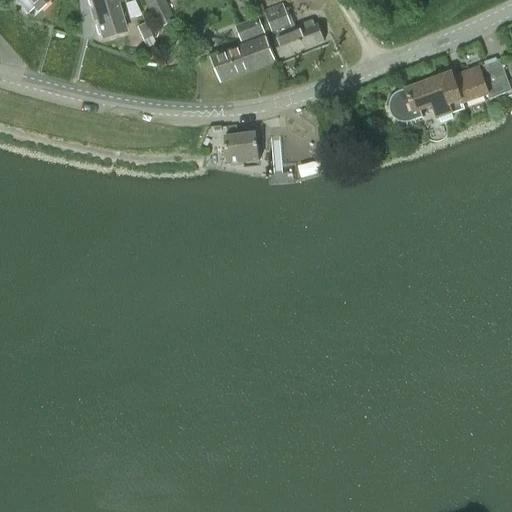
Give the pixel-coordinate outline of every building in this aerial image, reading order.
[(51,0),(18,0),(26,8),(29,12),(33,8),(37,12),(51,0)] [(124,32),(116,3),(123,0),(86,0),(87,0),(88,5),(92,7),(96,23),(95,26),(97,34),(100,36),(101,39),(124,32)] [(143,0),(157,28),(172,21),(161,0),(143,0)] [(268,0),(265,1),(257,5),(262,18),(269,35),(271,40),(272,39),(280,59),(324,41),(318,26),(315,27),(313,22),(292,30),(288,19),(290,18),(282,0),(268,0)] [(297,0),(307,19),(320,13),(322,12),(315,0),(297,0)] [(268,36),(257,7),(261,18),(237,28),(243,46),(210,58),(220,82),(238,75),(275,61),(266,37),(268,36)] [(145,23),(136,28),(142,41),(143,41),(146,48),(155,44),(151,37),(151,36),(145,23)] [(390,107),(390,110),(390,113),(392,115),(393,118),(395,120),(398,121),(400,122),(403,123),(406,123),(408,123),(411,123),(423,118),(420,111),(433,107),(437,119),(439,118),(441,124),(453,119),(451,114),(464,109),(463,105),(487,96),(489,100),(511,92),(500,61),(453,78),(451,73),(400,92),(398,93),(395,95),(393,97),(392,99),(390,102),(390,105),(390,107)] [(224,137),(227,157),(227,165),(259,161),(256,133),(224,137)]
